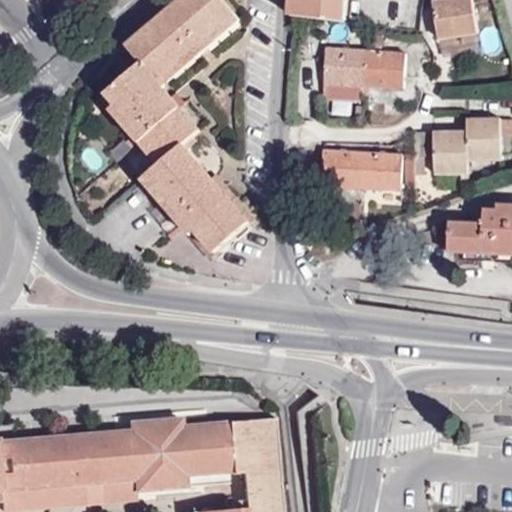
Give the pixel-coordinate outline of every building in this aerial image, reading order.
[(223,0),(180,0),(128,45),(142,64),(100,98),(157,165),(141,180),(205,256),(245,221),(183,145),(200,129),(165,88),(241,21),(223,0)] [(297,0),(296,21),(343,22),(344,0),(297,0)] [(481,35),(472,1),(450,4),(450,12),(438,13),(443,43),(481,35)] [(407,91),(408,54),(327,49),(323,103),(364,104),(365,89),(407,91)] [(474,134),(438,134),(438,176),(473,176),(473,163),(504,163),(504,122),(474,122),(474,134)] [(402,160),(327,155),(323,190),(402,197),(402,160)] [(511,257),(511,210),(500,210),(499,215),(487,215),(487,228),(451,226),(451,256),(511,257)] [(233,478),(243,477),(246,510),(228,511),(284,511),(276,420),(181,427),(180,420),(131,423),(131,433),(124,434),(50,441),(0,445),(0,506),(2,506),(2,493),(54,488),(136,481),(138,493),(187,489),(186,478),(233,474),(233,478)] [(2,506),(2,511),(47,511),(139,505),(138,493),(136,481),(54,488),(2,493),(2,506)]
